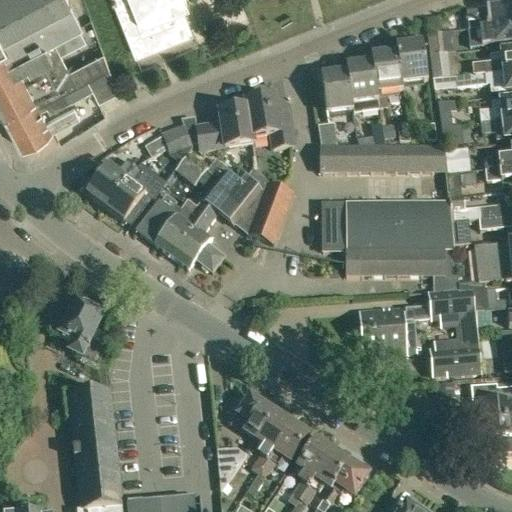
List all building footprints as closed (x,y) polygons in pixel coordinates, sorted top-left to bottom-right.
[(0,0),(0,111),(3,117),(34,101),(37,108),(87,82),(97,76),(108,70),(101,54),(72,70),(56,40),(79,28),(64,0),(0,0)] [(111,0),(135,58),(192,35),(181,8),(189,6),(186,0),(111,0)] [(511,10),(467,15),(469,32),(480,31),(511,28),(511,10)] [(511,28),(480,31),(469,32),(467,33),(469,50),(511,45),(511,28)] [(427,38),(429,58),(447,56),(444,36),(427,38)] [(429,89),(428,83),(422,46),(396,50),(397,56),(403,93),(429,89)] [(473,67),(474,78),(511,74),(511,53),(501,55),(489,56),(490,65),(473,67)] [(372,60),(373,66),(380,112),(387,111),(386,101),(404,98),(403,93),(397,56),(372,60)] [(433,83),(450,81),(447,56),(429,58),(433,83)] [(348,75),(353,106),(354,116),(380,112),(373,66),(347,70),(348,75)] [(108,70),(97,76),(108,97),(118,92),(108,70)] [(511,74),(474,78),(450,81),(433,83),(434,93),(490,87),(491,96),(511,94),(511,74)] [(354,118),(354,116),(353,106),(348,75),(322,79),(328,116),(328,122),(354,118)] [(87,82),(91,91),(97,102),(108,97),(97,76),(87,82)] [(87,82),(37,108),(34,101),(3,117),(12,134),(42,117),(91,91),(87,82)] [(247,112),(251,144),(269,142),(270,157),(293,154),(290,129),(288,114),(275,116),(273,102),(246,106),(247,112)] [(480,114),(481,126),(511,122),(511,102),(491,104),(492,113),(480,114)] [(454,104),(437,105),(441,131),(452,129),(450,115),(455,114),(454,104)] [(46,124),(42,117),(12,134),(20,150),(21,149),(54,132),(78,120),(73,110),(46,124)] [(251,150),(251,144),(247,112),(220,116),(221,128),(197,131),(200,155),(224,152),(224,154),(251,150)] [(482,138),(495,136),(496,145),(511,142),(511,122),(481,126),(482,138)] [(434,127),(424,129),(425,145),(436,144),(434,127)] [(323,151),(338,150),(336,128),(320,130),(323,151)] [(374,149),(384,149),(381,128),(371,130),(374,149)] [(407,128),(397,129),(399,145),(409,145),(407,128)] [(454,147),(452,129),(441,131),(443,148),(454,147)] [(184,130),(173,134),(181,155),(192,150),(184,130)] [(181,155),(173,134),(162,138),(170,159),(181,155)] [(374,149),(338,150),(323,151),(323,176),(447,175),(444,149),(384,149),(374,149)] [(468,152),(446,154),(448,175),(470,173),(468,152)] [(205,175),(208,171),(190,156),(175,175),(193,190),(197,184),(207,192),(214,183),(205,175)] [(511,158),(484,161),(485,174),(511,170),(511,158)] [(86,197),(105,212),(137,170),(127,163),(117,176),(108,169),(86,197)] [(219,215),(244,181),(240,178),(236,184),(216,169),(210,177),(218,183),(203,202),(211,208),(219,215)] [(144,176),(137,170),(105,212),(123,225),(130,216),(145,196),(135,189),(144,176)] [(511,170),(485,174),(486,185),(501,183),(502,192),(511,190),(511,170)] [(459,177),(447,178),(449,199),(461,198),(459,177)] [(219,215),(235,227),(260,193),(244,181),(219,215)] [(272,246),(292,196),(265,185),(245,236),(272,246)] [(171,260),(211,208),(203,202),(197,210),(187,203),(180,213),(174,208),(176,205),(167,198),(161,206),(159,205),(144,224),(136,235),(155,249),(171,260)] [(454,225),(468,224),(480,223),(511,219),(511,198),(497,201),(498,209),(465,213),(463,199),(451,201),(454,225)] [(401,255),(401,207),(321,207),(322,255),(345,255),(357,255),(401,255)] [(450,207),(401,207),(401,255),(456,255),(450,207)] [(211,208),(171,260),(189,272),(196,263),(207,247),(210,243),(202,237),(219,215),(211,208)] [(511,219),(480,223),(481,234),(511,230),(511,219)] [(470,247),(468,224),(454,225),(457,249),(470,247)] [(484,286),(489,286),(505,284),(505,286),(511,284),(511,246),(475,251),(476,286),(484,286)] [(224,260),(207,247),(196,263),(201,268),(202,271),(205,274),(209,273),(212,276),(217,269),(224,260)] [(456,255),(401,255),(357,255),(345,255),(346,280),(433,280),(433,296),(455,294),(455,296),(458,296),(458,287),(456,255)] [(0,280),(0,335),(9,334),(8,315),(15,314),(14,308),(29,306),(27,279),(26,279),(26,280),(15,281),(15,283),(11,284),(10,279),(0,280)] [(458,287),(458,296),(471,294),(474,314),(488,313),(487,305),(486,292),(484,292),(484,286),(476,286),(458,287)] [(481,373),(474,314),(471,294),(458,296),(455,296),(455,294),(433,296),(428,296),(431,321),(447,319),(448,327),(464,325),(467,349),(430,353),(433,382),(446,381),(446,383),(481,379),(481,373)] [(98,373),(101,394),(110,394),(107,370),(99,367),(107,351),(99,348),(104,337),(95,333),(102,318),(91,313),(91,309),(89,305),(87,304),(85,303),(80,303),(78,304),(77,304),(73,302),(55,339),(70,346),(65,357),(83,366),(98,373)] [(487,305),(488,313),(504,311),(503,303),(495,304),(487,305)] [(359,315),(363,361),(416,357),(412,311),(359,315)] [(490,315),(476,315),(477,334),(491,333),(490,315)] [(511,334),(500,335),(503,359),(511,357),(511,334)] [(454,387),(437,388),(438,403),(455,402),(454,387)] [(511,421),(511,390),(497,392),(497,388),(470,390),(472,407),(477,407),(479,424),(511,421)] [(123,510),(123,508),(110,394),(101,394),(68,398),(80,511),(122,511),(122,510),(123,510)] [(242,434),(257,443),(275,416),(249,399),(246,403),(239,399),(230,413),(248,425),(242,434)] [(292,427),(275,416),(257,443),(264,448),(259,457),(262,459),(252,474),(259,479),(292,427)] [(511,421),(479,424),(480,443),(511,440),(511,421)] [(308,438),(292,427),(259,479),(248,496),(254,500),(275,467),(278,469),(284,460),(291,465),(304,445),(308,438)] [(293,511),(332,453),(315,442),(310,450),(297,470),(292,479),(298,483),(301,485),(283,511),(293,511)] [(216,453),(217,457),(220,496),(246,458),(236,451),(216,453)] [(332,453),(293,511),(303,511),(315,494),(318,495),(324,487),(331,491),(349,464),(332,453)] [(331,491),(324,503),(331,507),(338,496),(343,499),(346,495),(354,500),(364,484),(369,478),(349,464),(331,491)] [(193,511),(192,502),(163,505),(162,503),(127,506),(127,507),(123,508),(123,510),(122,510),(122,511),(193,511)] [(323,503),(317,511),(326,511),(330,507),(323,503)]
